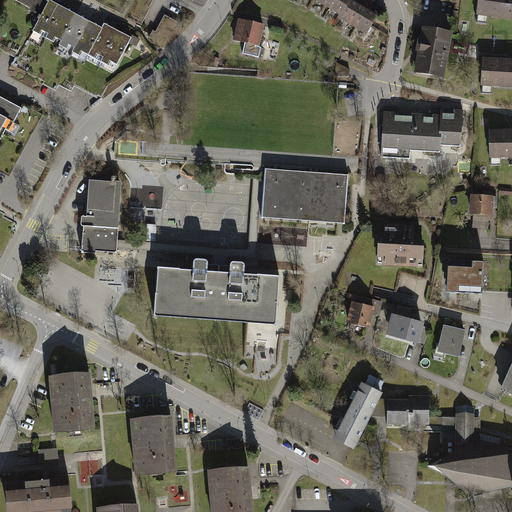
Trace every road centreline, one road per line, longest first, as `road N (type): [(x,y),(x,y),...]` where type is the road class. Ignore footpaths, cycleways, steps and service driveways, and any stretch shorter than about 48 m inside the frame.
road 1 (residential): [(398,511),(50,328)]
road 2 (residential): [(223,0),(181,58),(92,125),(1,295)]
road 3 (unknown): [(276,396),(197,349),(145,340),(133,328),(101,332)]
road 4 (residential): [(50,328),(0,451)]
